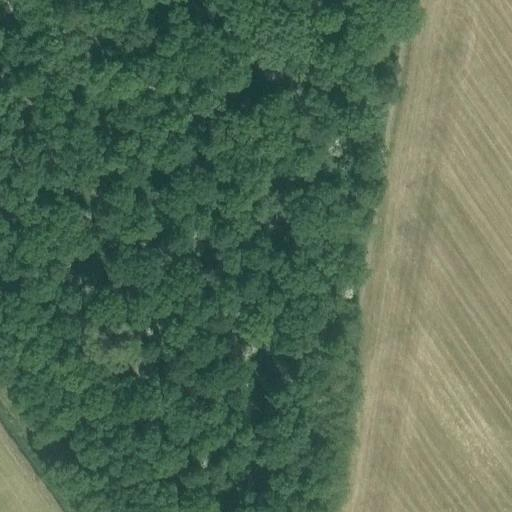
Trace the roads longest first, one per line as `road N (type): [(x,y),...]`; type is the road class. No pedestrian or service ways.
road 1 (track): [(181,511),(130,348),(94,188),(90,0)]
road 2 (track): [(94,188),(0,60)]
road 3 (track): [(87,511),(0,388)]
